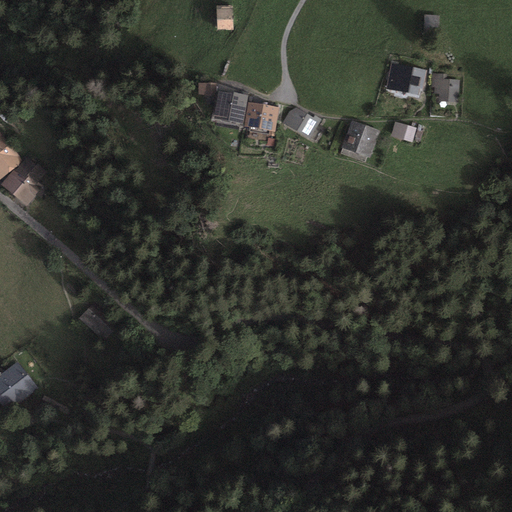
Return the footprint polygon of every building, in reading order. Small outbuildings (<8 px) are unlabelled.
[(220,7),(220,27),(231,27),(231,13),(233,13),(233,7),(220,7)] [(426,17),(425,35),(436,36),(437,18),(426,17)] [(394,66),(390,88),(417,93),(421,72),(402,68),(403,64),(396,63),(395,67),(394,66)] [(442,92),(441,99),(456,100),(457,83),(446,82),(446,75),(433,74),(432,84),(437,85),(437,92),(442,92)] [(216,84),(200,84),(200,94),(216,95),(216,84)] [(216,116),(243,121),(249,93),(242,91),(241,97),(220,93),(216,116)] [(275,129),(279,110),(249,105),(246,124),(251,125),(250,131),(269,134),(270,128),(275,129)] [(317,124),(320,118),(315,116),(314,118),(296,108),(293,114),(290,112),(285,121),(317,140),(324,128),(317,124)] [(397,125),(394,135),(411,140),(414,130),(397,125)] [(368,131),(369,128),(363,126),(362,129),(354,126),(347,146),(344,145),(341,153),(366,162),(376,133),(368,131)] [(4,137),(0,132),(0,173),(1,175),(21,159),(17,155),(15,156),(1,139),(4,137)] [(31,174),(36,167),(27,160),(19,169),(17,168),(4,183),(7,186),(16,193),(31,174)] [(31,174),(16,193),(28,203),(42,186),(37,182),(45,173),(38,165),(36,167),(31,174)] [(85,319),(104,336),(116,323),(95,304),(93,306),(95,308),(85,319)] [(0,396),(10,410),(36,389),(16,364),(1,376),(0,374),(0,396)]
